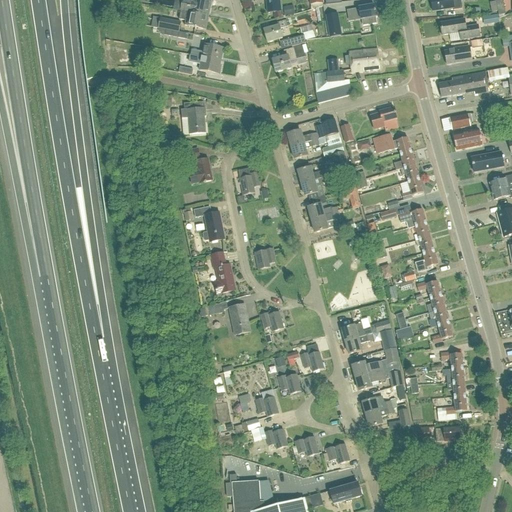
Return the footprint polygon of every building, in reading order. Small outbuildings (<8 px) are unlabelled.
[(183,0),(181,12),(191,14),(209,17),(212,0),(210,0),(183,0)] [(282,11),(280,0),(266,0),(268,13),(282,11)] [(309,0),(310,4),(311,10),(323,7),(322,3),(323,3),(322,0),(309,0)] [(462,10),(461,2),(460,0),(430,0),(433,13),(453,9),(454,11),(462,10)] [(495,0),(496,2),(498,12),(499,16),(506,14),(503,0),(495,0)] [(348,19),(352,18),(360,17),(361,21),(362,21),(363,27),(376,24),(375,18),(376,18),(374,6),(358,9),(359,10),(351,11),(347,12),(348,19)] [(206,30),(209,17),(191,14),(181,12),(179,20),(186,21),(185,26),(188,27),(206,30)] [(337,15),(327,17),(330,38),(341,36),(337,15)] [(500,27),(498,15),(488,17),(489,25),(492,24),(492,28),(500,27)] [(157,28),(157,29),(179,33),(179,32),(181,23),(154,18),(152,28),(157,28)] [(460,34),(461,41),(480,38),(478,26),(466,28),(465,20),(440,24),(442,37),(460,34)] [(264,31),(268,43),(283,39),(281,29),(288,27),(287,21),(271,26),(272,29),(271,29),(269,24),(264,25),(266,30),(264,31)] [(187,34),(179,32),(179,33),(157,29),(156,33),(160,34),(159,35),(186,40),(187,34)] [(304,36),(289,40),(291,47),(306,43),(305,41),(315,39),(313,32),(303,34),(304,36)] [(488,49),(494,46),(491,40),(485,43),(488,49)] [(474,49),(485,49),(485,41),(474,42),(474,49)] [(202,58),(221,62),(223,48),(204,45),(203,53),(191,50),(190,55),(202,58)] [(293,69),(292,68),(308,64),(303,46),(284,51),(286,57),(273,60),(276,74),(293,69)] [(453,51),(445,53),(447,66),(464,63),(463,61),(471,60),(469,47),(453,50),(453,51)] [(377,50),(349,53),(352,73),(380,70),(377,50)] [(218,75),(221,62),(202,58),(199,71),(218,75)] [(180,68),(179,74),(192,76),(193,70),(180,68)] [(508,69),(488,72),(490,83),(509,79),(511,97),(511,96),(511,75),(510,76),(508,69)] [(343,71),(326,73),(328,84),(345,82),(343,71)] [(452,80),(453,83),(439,85),(442,99),(474,93),(475,95),(489,93),(486,73),(452,80)] [(346,98),(352,96),(350,86),(344,87),(346,98)] [(346,98),(344,87),(338,88),(341,99),(346,98)] [(341,99),(338,88),(333,90),(335,101),(341,99)] [(335,101),(333,90),(327,91),(330,102),(335,101)] [(330,102),(327,91),(321,93),(324,103),(330,102)] [(324,103),(321,93),(316,94),(318,105),(324,103)] [(379,112),(380,114),(370,117),(374,130),(384,127),(383,123),(397,119),(394,108),(379,112)] [(206,117),(205,109),(185,111),(186,119),(188,119),(190,135),(206,134),(204,118),(206,117)] [(476,123),(474,114),(450,120),(452,131),(470,127),(469,124),(476,123)] [(335,120),(322,124),(325,137),(339,133),(335,120)] [(349,126),(341,128),(345,144),(353,142),(349,126)] [(453,136),(456,152),(482,146),(478,131),(453,136)] [(291,148),(319,140),(317,134),(302,139),(300,132),(287,135),(291,148)] [(326,138),(329,148),(324,149),(326,158),(332,156),(344,153),(339,134),(326,138)] [(400,156),(411,153),(407,139),(396,142),(396,140),(393,141),(391,135),(373,140),(377,155),(398,149),(400,156)] [(320,146),(319,140),(291,148),(294,161),(307,157),(305,150),(320,146)] [(362,145),(364,153),(374,150),(372,142),(362,145)] [(181,163),(200,159),(198,145),(178,149),(181,163)] [(349,170),(344,153),(332,156),(336,169),(313,175),(311,169),(298,172),(301,185),(331,176),(345,172),(345,171),(349,170)] [(415,166),(411,153),(400,156),(402,162),(394,164),(396,171),(401,170),(404,169),(415,166)] [(501,154),(471,159),(474,173),(504,168),(501,154)] [(213,181),(208,160),(195,163),(196,169),(192,169),(193,173),(190,173),(192,186),(213,181)] [(404,169),(401,170),(403,177),(406,176),(408,183),(419,180),(415,166),(404,169)] [(251,177),(240,179),(244,196),(255,194),(254,188),(261,187),(258,173),(251,174),(251,177)] [(353,176),(355,183),(366,180),(364,173),(353,176)] [(333,181),(331,176),(301,185),(305,197),(316,194),(318,199),(325,197),(321,185),(331,182),(330,181),(333,181)] [(489,184),(491,193),(511,187),(511,176),(505,178),(506,180),(489,184)] [(368,188),(366,180),(355,183),(358,191),(368,188)] [(423,194),(419,180),(408,183),(410,192),(401,195),(403,201),(412,199),(412,197),(423,194)] [(511,187),(491,193),(494,201),(510,197),(511,200),(511,199),(511,187)] [(257,193),(259,200),(270,197),(268,190),(257,193)] [(312,222),(339,214),(337,208),(323,212),(321,205),(326,204),(325,197),(318,199),(320,206),(308,209),(312,222)] [(387,204),(389,211),(399,208),(397,201),(387,204)] [(204,216),(208,233),(204,234),(203,235),(204,241),(205,242),(209,241),(210,243),(224,240),(219,213),(211,215),(210,208),(194,211),(196,218),(204,216)] [(511,209),(498,214),(504,238),(511,235),(511,209)] [(396,217),(394,210),(382,214),(384,220),(396,217)] [(415,227),(426,224),(422,211),(411,214),(411,212),(399,215),(400,221),(412,218),(415,227)] [(339,214),(312,222),(315,234),(328,230),(326,223),(341,219),(339,214)] [(353,222),(339,226),(341,233),(356,229),(357,232),(362,231),(365,228),(363,223),(354,225),(353,222)] [(377,223),(370,225),(372,232),(379,230),(377,223)] [(430,238),(426,224),(415,227),(419,241),(430,238)] [(430,238),(419,241),(423,255),(434,252),(430,238)] [(376,245),(378,253),(385,251),(383,243),(376,245)] [(259,271),(271,268),(270,265),(277,263),(274,249),(266,250),(267,251),(255,253),(259,271)] [(385,251),(378,253),(376,254),(378,260),(387,258),(385,251)] [(438,266),(434,252),(423,255),(425,264),(417,267),(418,273),(427,271),(427,269),(438,266)] [(218,295),(236,291),(230,265),(227,266),(224,253),(211,256),(214,269),(216,269),(219,282),(216,283),(218,295)] [(398,285),(416,280),(414,272),(404,275),(404,276),(396,278),(398,285)] [(427,290),(430,299),(441,296),(437,282),(426,285),(426,284),(417,286),(418,292),(427,290)] [(430,299),(432,305),(427,306),(429,314),(445,310),(441,296),(430,299)] [(204,307),(206,317),(224,313),(224,310),(228,309),(226,302),(204,307)] [(250,333),(244,305),(229,309),(235,336),(250,333)] [(435,319),(437,327),(449,324),(445,310),(429,314),(431,320),(435,319)] [(261,315),(265,329),(272,328),(273,333),(284,329),(280,313),(268,316),(268,314),(261,315)] [(396,316),(398,323),(405,321),(403,314),(396,316)] [(407,329),(405,321),(398,323),(400,331),(407,329)] [(453,337),(449,324),(437,327),(440,337),(431,339),(433,345),(442,342),(442,341),(453,337)] [(346,343),(372,335),(371,330),(357,334),(355,327),(342,330),(346,343)] [(377,334),(373,335),(375,343),(381,341),(384,351),(396,348),(391,330),(377,334)] [(349,355),(362,352),(360,345),(374,341),(372,335),(346,343),(349,355)] [(321,347),(323,356),(332,353),(330,344),(321,347)] [(396,349),(384,351),(388,365),(399,363),(396,349)] [(312,368),(313,373),(324,370),(320,352),(309,355),(308,353),(301,355),(305,370),(312,368)] [(452,370),(464,369),(462,354),(451,355),(451,354),(442,355),(442,361),(451,360),(452,370)] [(298,361),(302,360),(301,355),(289,358),(292,368),(299,366),(298,361)] [(384,372),(384,371),(382,363),(366,367),(365,364),(353,367),(356,379),(384,372)] [(384,372),(356,379),(359,392),(372,388),(371,385),(386,380),(390,379),(392,389),(403,386),(399,367),(384,371),(384,372)] [(449,378),(449,384),(465,383),(464,369),(452,370),(453,378),(449,378)] [(279,378),(283,392),(289,390),(291,395),(302,392),(297,375),(286,378),(285,376),(279,378)] [(405,380),(407,388),(418,386),(416,375),(410,376),(411,379),(405,380)] [(454,391),(455,398),(466,397),(465,383),(449,384),(448,384),(449,392),(454,391)] [(419,394),(418,386),(407,388),(408,396),(419,394)] [(219,389),(220,396),(228,395),(227,388),(219,389)] [(261,395),(263,399),(256,401),(260,415),(267,413),(268,418),(279,415),(275,397),(274,398),(272,392),(261,395)] [(239,406),(243,418),(248,416),(245,404),(251,403),(249,395),(239,398),(241,406),(239,406)] [(438,421),(443,421),(457,420),(456,413),(468,412),(466,397),(455,398),(456,408),(437,409),(438,421)] [(366,416),(392,409),(391,403),(377,407),(375,400),(363,404),(366,416)] [(382,425),(380,418),(394,415),(392,409),(366,416),(370,429),(382,425)] [(407,411),(399,412),(402,428),(410,426),(407,411)] [(241,425),(244,433),(260,428),(258,420),(241,425)] [(460,441),(459,428),(435,430),(436,443),(460,441)] [(429,429),(412,430),(413,442),(430,441),(429,429)] [(258,442),(265,440),(261,430),(255,432),(258,442)] [(272,431),(265,433),(267,438),(269,447),(276,445),(277,450),(289,447),(284,430),(273,433),(272,431)] [(254,433),(248,435),(251,444),(257,442),(254,433)] [(307,452),(308,458),(320,454),(315,437),(304,440),(295,442),(299,455),(307,452)] [(335,447),(326,449),(330,462),(338,460),(339,465),(351,462),(346,445),(335,448),(335,447)] [(285,461),(291,459),(289,453),(283,455),(285,461)] [(252,464),(259,462),(257,454),(250,456),(252,464)] [(308,511),(308,510),(324,505),(321,494),(276,506),(274,500),(265,502),(260,499),(259,481),(238,483),(233,483),(233,492),(234,511),(308,511)] [(358,484),(341,489),(330,492),(334,505),(362,497),(358,484)]
